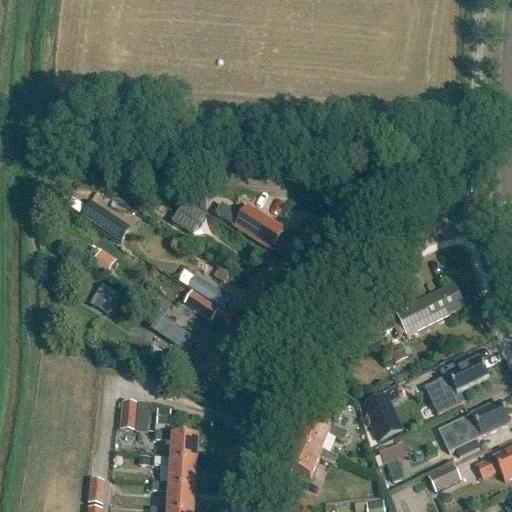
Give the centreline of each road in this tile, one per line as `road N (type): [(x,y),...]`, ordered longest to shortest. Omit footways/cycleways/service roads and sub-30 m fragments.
road 1 (track): [(32,173),(382,195),(466,224)]
road 2 (residential): [(238,511),(246,442),(371,265),(416,237),(466,224)]
road 3 (secondary): [(511,211),(511,67)]
